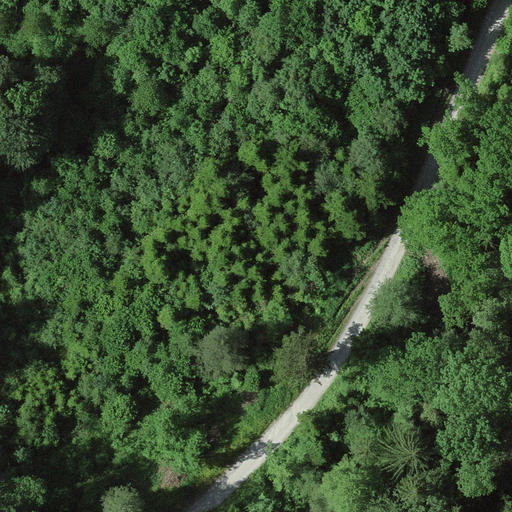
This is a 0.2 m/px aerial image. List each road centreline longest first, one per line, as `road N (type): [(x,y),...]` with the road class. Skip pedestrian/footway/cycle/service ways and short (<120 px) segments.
road 1 (tertiary): [(502,0),(415,214),(359,323),(265,444),(194,511)]
road 2 (track): [(422,197),(440,273),(455,300),(478,325),(511,336)]
